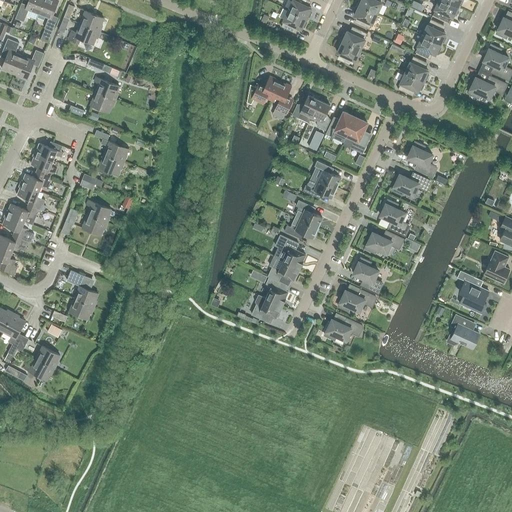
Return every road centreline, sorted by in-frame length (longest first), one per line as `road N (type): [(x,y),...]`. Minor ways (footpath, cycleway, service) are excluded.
road 1 (residential): [(290,334),(399,101)]
road 2 (residential): [(308,60),(159,0)]
road 3 (residential): [(399,101),(437,108),(489,0)]
